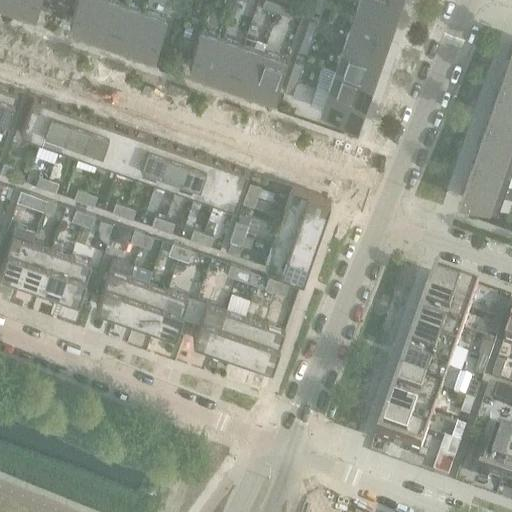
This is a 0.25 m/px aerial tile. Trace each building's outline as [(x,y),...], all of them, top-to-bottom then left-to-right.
[(38,0),(14,0),(13,4),(34,11),(38,0)] [(91,31),(102,0),(78,0),(70,24),(91,31)] [(124,3),(115,0),(102,0),(91,31),(112,38),(124,3)] [(264,0),(263,6),(278,12),(281,3),(271,0),(264,0)] [(325,0),(316,0),(313,10),(321,13),(325,0)] [(399,0),(359,0),(357,8),(392,20),(399,0)] [(144,10),(124,3),(112,38),(132,45),(144,10)] [(296,9),(281,3),(278,12),(293,17),(296,9)] [(392,20),(357,8),(350,29),(385,41),(392,20)] [(166,18),(144,10),(132,45),(154,53),(166,18)] [(309,20),(304,35),(312,38),(318,23),(309,20)] [(187,26),(183,35),(189,37),(192,28),(187,26)] [(385,41),(350,29),(343,49),(378,61),(385,41)] [(189,65),(211,73),(223,38),(202,30),(189,65)] [(312,38),(304,35),(299,51),(307,53),(312,38)] [(243,45),(223,38),(211,73),(231,80),(243,45)] [(264,52),(243,45),(231,80),(252,87),(264,52)] [(378,61),(343,49),(336,69),(371,82),(378,61)] [(285,59),(264,52),(252,87),(273,94),(285,59)] [(295,61),(290,76),(298,79),(303,64),(295,61)] [(511,63),(510,62),(503,82),(511,84),(511,63)] [(371,82),(336,69),(329,90),(364,102),(371,82)] [(298,79),(290,76),(285,91),(293,94),(298,79)] [(511,84),(503,82),(496,101),(511,106),(511,84)] [(0,126),(5,128),(18,90),(14,89),(13,92),(0,87),(0,84),(0,126)] [(364,102),(329,90),(321,111),(357,123),(364,102)] [(21,133),(41,140),(54,103),(51,102),(50,105),(36,100),(37,97),(34,96),(21,133)] [(511,106),(496,101),(489,120),(511,127),(511,106)] [(70,111),(61,108),(56,107),(57,104),(54,103),(41,140),(60,147),(73,110),(71,109),(70,111)] [(89,118),(80,115),(75,113),(76,111),(73,110),(60,147),(79,154),(92,116),(90,115),(89,118)] [(108,125),(100,122),(94,120),(95,117),(92,116),(79,154),(99,160),(112,123),(109,122),(108,125)] [(511,127),(489,120),(483,139),(511,149),(511,127)] [(127,132),(119,129),(113,127),(114,124),(112,123),(99,160),(118,167),(131,130),(128,129),(127,132)] [(147,138),(138,135),(133,133),(134,131),(131,130),(118,167),(137,174),(150,136),(148,135),(147,138)] [(166,145),(157,142),(152,140),(153,137),(150,136),(137,174),(157,181),(170,143),(167,142),(166,145)] [(511,149),(483,139),(476,159),(511,171),(511,149)] [(186,152),(177,149),(172,147),(173,144),(170,143),(157,181),(176,188),(189,150),(187,149),(186,152)] [(205,159),(196,156),(191,154),(192,151),(189,150),(176,188),(196,194),(209,157),(206,156),(205,159)] [(224,165),(216,162),(210,160),(211,158),(209,157),(196,194),(215,201),(228,163),(225,162),(224,165)] [(511,176),(511,171),(476,159),(469,178),(507,191),(505,197),(511,199),(511,186),(509,185),(511,176)] [(1,173),(11,177),(15,167),(4,163),(1,173)] [(243,172),(235,169),(230,167),(231,164),(228,163),(215,201),(235,208),(248,170),(244,169),(243,172)] [(36,185),(46,189),(49,179),(39,175),(36,185)] [(507,191),(469,178),(462,198),(500,211),(505,197),(507,191)] [(59,182),(49,179),(46,189),(56,192),(59,182)] [(250,183),(247,193),(257,196),(260,186),(250,183)] [(293,186),(286,206),(323,219),(324,217),(321,216),(326,202),(329,203),(330,199),(293,186)] [(74,199),(84,202),(88,192),(78,189),(74,199)] [(44,211),(48,199),(23,191),(19,202),(44,211)] [(98,196),(88,192),(84,202),(94,206),(98,196)] [(257,196),(247,193),(243,202),(253,206),(257,196)] [(58,203),(48,199),(44,211),(53,214),(58,203)] [(113,212),(123,215),(126,205),(116,202),(113,212)] [(136,209),(126,205),(123,215),(133,219),(136,209)] [(323,219),(286,206),(279,226),(317,239),(318,236),(315,235),(317,230),(320,221),(322,222),(323,219)] [(86,213),(76,209),(72,221),(82,224),(86,213)] [(96,216),(86,213),(82,224),(92,228),(96,216)] [(152,226),(162,229),(165,219),(155,216),(152,226)] [(175,223),(165,219),(162,229),(172,233),(175,223)] [(237,221),(233,231),(243,235),(247,225),(237,221)] [(20,278),(33,241),(36,231),(16,224),(0,270),(0,271),(3,273),(4,270),(18,275),(17,277),(20,278)] [(317,239),(279,226),(272,245),(310,258),(311,255),(308,254),(311,246),(313,240),(316,241),(317,239)] [(134,229),(130,241),(140,244),(144,233),(134,229)] [(190,239),(200,242),(204,232),(194,229),(190,239)] [(243,235),(233,231),(230,241),(240,245),(243,235)] [(214,236),(204,232),(200,242),(210,246),(214,236)] [(154,236),(144,233),(140,244),(150,248),(154,236)] [(52,248),(33,241),(20,278),(23,279),(24,276),(38,281),(37,284),(39,285),(52,248)] [(173,243),(169,254),(179,258),(183,246),(173,243)] [(310,258),(272,245),(265,265),(303,278),(304,274),(301,273),(306,259),(309,260),(310,258)] [(193,250),(183,246),(179,258),(189,261),(193,250)] [(72,254),(52,248),(39,285),(42,286),(43,283),(57,288),(56,291),(59,292),(72,254)] [(92,261),(72,254),(59,292),(61,293),(62,290),(76,295),(75,298),(79,299),(92,261)] [(117,312),(130,275),(133,265),(113,258),(96,305),(100,306),(101,303),(115,308),(114,311),(117,312)] [(231,263),(227,275),(237,278),(241,267),(231,263)] [(251,270),(241,267),(237,278),(247,282),(251,270)] [(436,274),(429,295),(470,310),(478,288),(436,274)] [(149,281),(130,275),(117,312),(119,313),(120,310),(134,315),(133,318),(136,319),(149,281)] [(269,277),(265,288),(275,292),(279,280),(269,277)] [(289,284),(279,280),(275,292),(285,295),(289,284)] [(168,288),(149,281),(136,319),(139,320),(140,317),(154,322),(153,324),(155,325),(168,288)] [(188,295),(168,288),(155,325),(158,326),(159,324),(173,328),(172,331),(175,332),(188,295)] [(470,310),(429,295),(421,316),(463,330),(470,310)] [(193,339),(197,340),(198,337),(206,340),(212,342),(211,345),(213,346),(226,308),(206,301),(193,339)] [(500,303),(494,318),(503,321),(508,306),(500,303)] [(246,315),(226,308),(213,346),(216,347),(217,344),(231,349),(230,351),(233,352),(246,315)] [(265,322),(246,315),(233,352),(235,353),(236,350),(250,355),(249,358),(252,359),(265,322)] [(463,330),(421,316),(414,336),(456,351),(463,330)] [(503,321),(494,318),(489,334),(497,337),(503,321)] [(285,329),(265,322),(252,359),(255,360),(256,357),(261,359),(269,362),(269,365),(272,366),(285,329)] [(456,351),(414,336),(407,357),(449,371),(456,351)] [(485,343),(480,359),(489,362),(494,346),(485,343)] [(449,371),(407,357),(400,377),(442,391),(449,371)] [(489,362),(480,359),(475,375),(483,378),(489,362)] [(492,377),(500,380),(505,366),(496,363),(492,377)] [(442,391),(400,377),(393,397),(435,412),(442,391)] [(471,384),(466,400),(474,403),(480,387),(471,384)] [(492,403),(498,387),(489,384),(484,400),(492,403)] [(435,412),(393,397),(386,418),(428,432),(435,412)] [(474,403),(466,400),(460,415),(469,418),(474,403)] [(428,432),(386,418),(379,439),(420,453),(428,432)] [(480,474),(501,482),(511,450),(511,428),(498,423),(480,474)] [(457,425),(452,441),(460,444),(466,428),(457,425)] [(460,444),(452,441),(446,456),(455,459),(460,444)] [(511,450),(501,482),(511,485),(511,450)]
